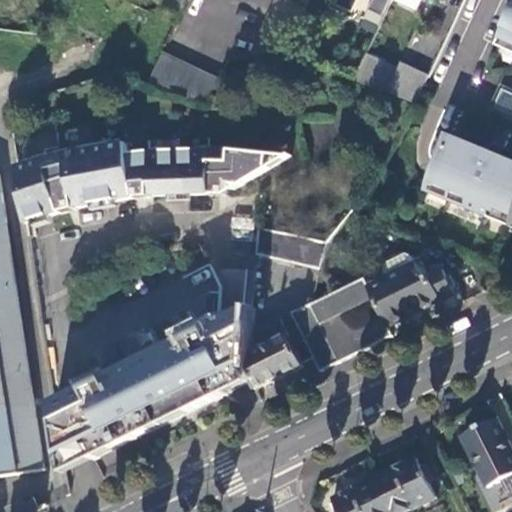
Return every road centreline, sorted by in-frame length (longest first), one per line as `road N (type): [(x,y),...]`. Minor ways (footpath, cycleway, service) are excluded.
road 1 (primary): [(259,454),(511,330)]
road 2 (primary): [(142,511),(259,454)]
